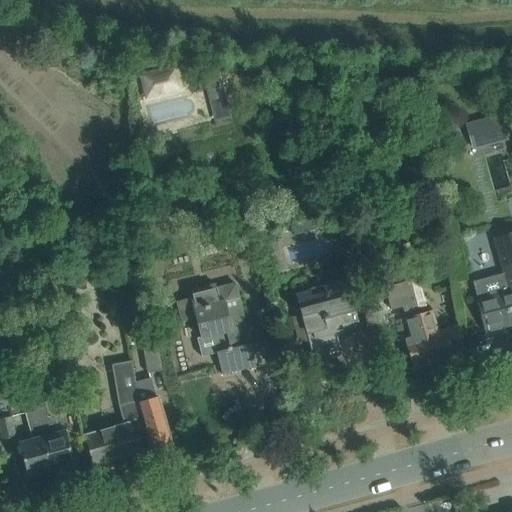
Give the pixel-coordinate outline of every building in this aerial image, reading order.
[(217,103),(232,99),(226,71),(210,74),(217,103)] [(504,114),(466,125),(472,148),(510,138),(504,114)] [(142,133),(143,169),(153,169),(152,148),(159,148),(158,132),(142,133)] [(504,271),(472,280),(489,342),(491,341),(488,330),(511,323),(511,319),(511,318),(511,233),(484,241),(485,243),(496,240),(504,271)] [(64,299),(59,273),(47,275),(52,301),(64,299)] [(418,278),(410,280),(417,306),(425,304),(418,278)] [(432,364),(419,313),(418,313),(417,306),(410,280),(409,280),(409,279),(378,289),(384,311),(402,307),(410,336),(403,338),(412,369),(432,364)] [(336,332),(359,325),(347,280),(296,294),(298,300),(289,303),(293,318),(302,315),(314,363),(320,382),(348,375),(336,332)] [(247,331),(235,283),(216,288),(215,284),(189,291),(190,298),(177,301),(185,335),(199,331),(200,338),(212,335),(222,374),(258,365),(252,343),(246,344),(243,332),(247,331)] [(432,310),(419,313),(432,364),(453,358),(452,355),(465,351),(458,326),(445,329),(445,327),(437,329),(432,310)] [(151,330),(143,332),(145,340),(153,338),(151,330)] [(155,340),(141,343),(146,373),(160,370),(155,340)] [(135,402),(140,400),(137,381),(135,381),(131,360),(111,364),(118,405),(122,422),(84,433),(94,464),(138,453),(137,451),(149,448),(135,402)] [(158,396),(155,396),(149,377),(137,381),(140,400),(135,402),(149,448),(171,442),(158,396)] [(37,384),(28,386),(33,408),(34,408),(34,407),(42,405),(37,384)] [(44,404),(42,405),(34,407),(34,408),(50,470),(74,463),(65,428),(58,430),(56,421),(49,416),(47,416),(44,404)] [(34,408),(33,408),(24,410),(30,438),(18,441),(27,476),(50,470),(34,408)] [(10,416),(0,418),(0,431),(2,438),(14,436),(10,416)]
